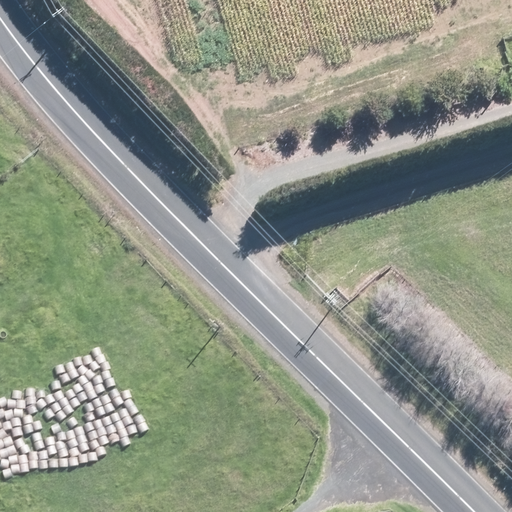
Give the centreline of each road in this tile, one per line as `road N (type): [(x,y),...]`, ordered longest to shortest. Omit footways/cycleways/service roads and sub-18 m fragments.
road 1 (tertiary): [(0,24),(163,208),(472,511)]
road 2 (unknown): [(163,208),(511,98)]
